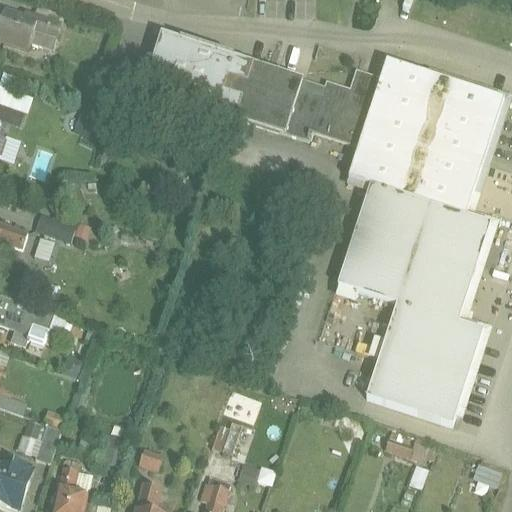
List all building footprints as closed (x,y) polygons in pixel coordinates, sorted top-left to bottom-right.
[(66,20),(39,11),(36,19),(41,20),(63,28),(66,20)] [(25,20),(7,14),(0,33),(0,43),(29,53),(36,33),(41,20),(36,19),(28,16),(25,20)] [(63,28),(41,20),(36,33),(59,41),(63,28)] [(304,84),(163,38),(151,75),(153,94),(310,146),(311,144),(313,144),(314,139),(313,138),(313,136),(360,152),(382,84),(358,76),(352,95),(328,87),(323,101),(301,94),(304,84)] [(505,104),(388,66),(360,152),(350,183),(372,191),(339,290),(398,310),(368,403),(453,431),(484,336),(472,331),(460,328),(475,280),(492,229),(467,221),(486,163),(505,104)] [(34,105),(0,92),(0,107),(29,118),(34,105)] [(24,118),(0,109),(0,123),(20,131),(24,118)] [(75,118),(53,117),(52,141),(73,142),(75,118)] [(75,231),(42,219),(36,236),(69,248),(75,231)] [(30,236),(0,225),(0,243),(24,252),(30,236)] [(92,231),(79,227),(75,239),(87,244),(92,231)] [(37,242),(32,261),(51,265),(56,246),(37,242)] [(0,327),(6,330),(15,304),(0,298),(0,327)] [(55,318),(15,304),(6,330),(30,339),(34,328),(49,334),(55,318)] [(84,366),(68,361),(62,379),(78,384),(84,366)] [(87,401),(77,398),(73,412),(83,415),(87,401)] [(27,408),(2,399),(0,406),(0,412),(23,421),(27,408)] [(65,420),(48,414),(44,426),(61,432),(65,420)] [(231,431),(224,454),(232,456),(242,428),(233,426),(231,431)] [(231,431),(221,428),(213,450),(224,454),(231,431)] [(63,435),(48,430),(37,464),(52,469),(63,435)] [(440,450),(394,434),(387,454),(411,462),(413,456),(426,461),(428,454),(438,457),(440,450)] [(124,441),(111,437),(103,467),(116,470),(124,441)] [(166,460),(148,454),(143,469),(161,476),(166,460)] [(14,472),(0,467),(0,507),(14,511),(21,511),(31,484),(28,483),(32,472),(16,466),(14,472)] [(260,473),(244,469),(240,485),(256,489),(260,473)] [(474,470),(471,485),(495,491),(498,476),(474,470)] [(80,475),(66,472),(61,492),(60,492),(55,511),(87,511),(88,507),(90,499),(75,495),(80,477),(80,475)] [(95,480),(80,477),(75,495),(90,499),(95,480)] [(232,487),(222,484),(220,490),(230,493),(232,487)] [(220,490),(208,486),(203,503),(210,505),(207,511),(224,511),(230,493),(220,490)] [(158,511),(164,492),(146,487),(139,511),(158,511)]
